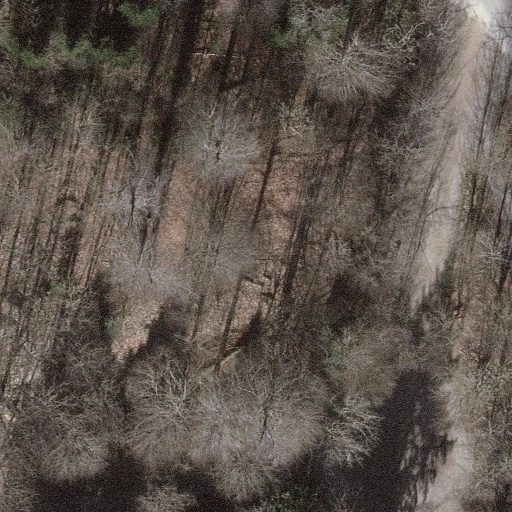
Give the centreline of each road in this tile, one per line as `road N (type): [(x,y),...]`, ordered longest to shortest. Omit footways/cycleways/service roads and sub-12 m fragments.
road 1 (track): [(505,1),(460,71),(384,443)]
road 2 (track): [(113,511),(317,450),(384,443)]
road 3 (track): [(433,0),(511,243)]
